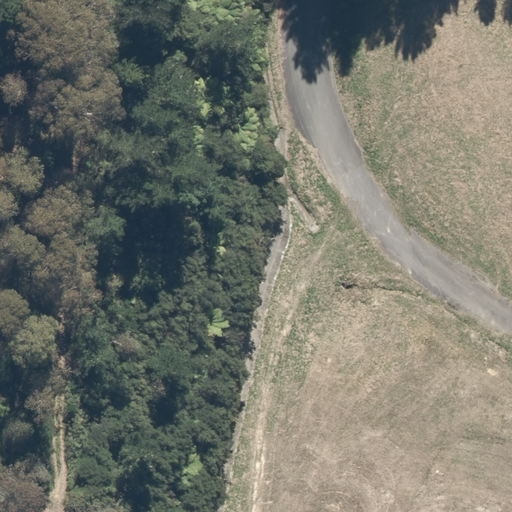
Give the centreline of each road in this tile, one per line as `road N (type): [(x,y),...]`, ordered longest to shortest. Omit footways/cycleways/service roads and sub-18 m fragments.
road 1 (track): [(45,511),(53,346),(38,232),(91,0)]
road 2 (unknown): [(309,0),(277,94),(405,252),(511,319)]
